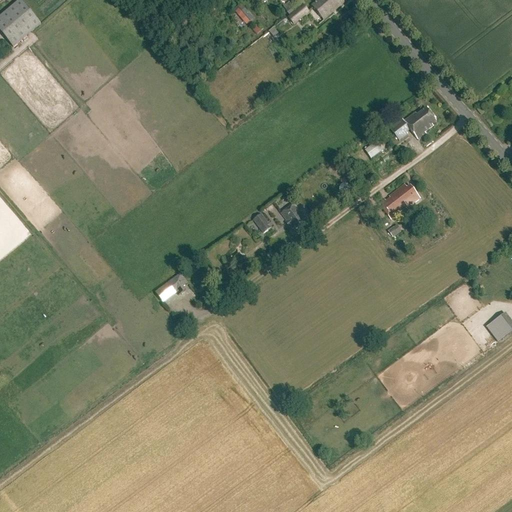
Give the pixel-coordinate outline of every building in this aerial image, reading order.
[(319,0),(312,7),(323,20),(345,2),(343,0),(319,0)] [(19,1),(0,16),(0,33),(13,49),(41,26),(19,1)] [(287,18),(303,6),(303,5),(299,1),(292,6),(289,3),(283,8),(286,11),(285,11),(289,16),(287,18)] [(253,20),(241,6),(234,12),(246,26),(253,20)] [(303,6),(287,18),(293,25),(309,13),(303,6)] [(257,26),(252,30),(256,36),(261,32),(257,26)] [(276,28),(267,35),(271,41),(281,34),(276,28)] [(437,122),(427,109),(417,116),(416,113),(405,121),(403,119),(390,128),(399,140),(408,134),(406,132),(410,130),(417,140),(426,134),(425,133),(433,127),(432,125),(437,122)] [(379,143),(365,152),(371,161),(384,152),(379,143)] [(341,194),(342,195),(344,196),(345,196),(347,196),(348,195),(350,194),(351,193),(351,192),(352,190),(351,189),(351,187),(350,186),(348,185),(347,184),(345,184),(343,185),(342,186),(341,187),(340,188),(339,190),(339,191),(340,193),(341,194)] [(407,189),(405,186),(379,206),(391,221),(409,206),(410,207),(420,200),(410,187),(407,189)] [(305,219),(294,205),(281,215),(293,230),(295,228),(296,230),(304,224),(302,221),(305,219)] [(263,234),(271,228),(262,215),(253,221),(263,234)] [(394,227),(388,232),(393,238),(399,233),(394,227)] [(176,278),(168,284),(176,294),(178,297),(186,291),(183,288),(176,278)] [(511,322),(505,314),(485,329),(497,344),(511,332),(511,322)]
